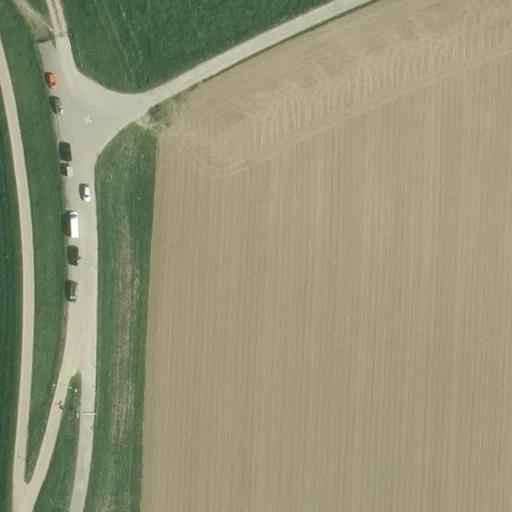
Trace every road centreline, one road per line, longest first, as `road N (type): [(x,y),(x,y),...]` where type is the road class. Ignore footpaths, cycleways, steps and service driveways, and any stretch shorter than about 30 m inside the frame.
road 1 (unclassified): [(83,318),(81,142),(285,29),(357,0)]
road 2 (track): [(25,511),(83,318)]
road 3 (track): [(78,511),(89,376),(83,318)]
road 4 (track): [(45,0),(81,142)]
